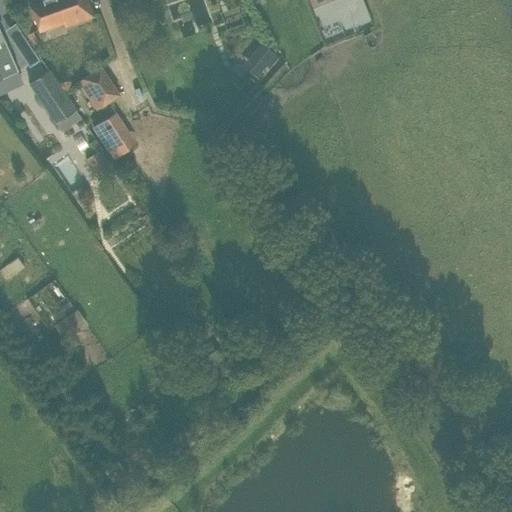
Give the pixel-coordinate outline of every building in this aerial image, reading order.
[(35,0),(28,2),(35,21),(38,30),(63,22),(64,26),(93,16),(87,0),(35,0)] [(0,77),(17,70),(0,31),(0,77)] [(31,32),(25,34),(32,45),(38,41),(31,32)] [(76,80),(95,110),(119,94),(99,65),(76,80)] [(54,122),(61,132),(82,118),(49,68),(28,82),(54,122)] [(114,112),(91,128),(110,157),(133,142),(114,112)] [(84,159),(97,176),(112,165),(93,139),(86,144),(92,154),(84,159)] [(46,313),(57,306),(63,315),(74,307),(55,278),(33,293),(46,313)] [(77,309),(55,324),(66,339),(88,324),(77,309)]
